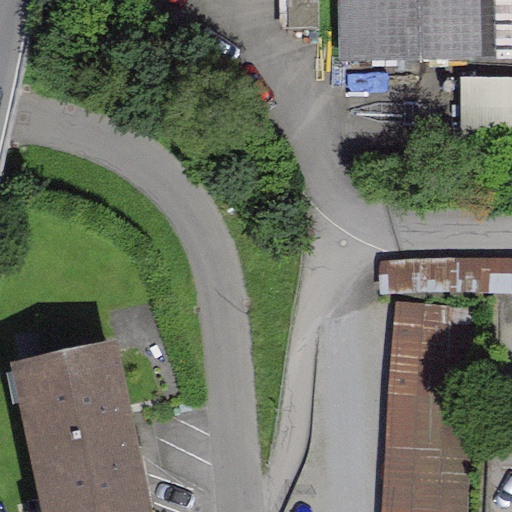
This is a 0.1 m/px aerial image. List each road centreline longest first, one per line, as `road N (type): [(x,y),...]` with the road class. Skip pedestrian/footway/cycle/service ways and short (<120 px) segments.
road 1 (residential): [(0,104),(94,131),(136,156),(169,188),(196,232),(212,299),(228,511)]
road 2 (residential): [(511,234),(397,227),(337,209)]
